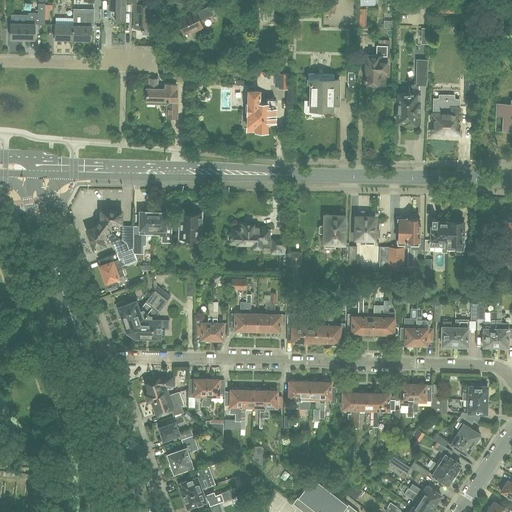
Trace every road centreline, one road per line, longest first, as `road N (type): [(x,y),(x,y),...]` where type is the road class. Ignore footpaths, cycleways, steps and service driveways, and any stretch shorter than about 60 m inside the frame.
road 1 (residential): [(511,371),(491,362),(88,359)]
road 2 (secondary): [(55,176),(297,175)]
road 3 (secondary): [(297,175),(209,165),(71,165)]
road 4 (secondary): [(511,180),(297,175)]
road 5 (tertiary): [(140,511),(88,359)]
road 6 (residential): [(122,65),(0,62)]
